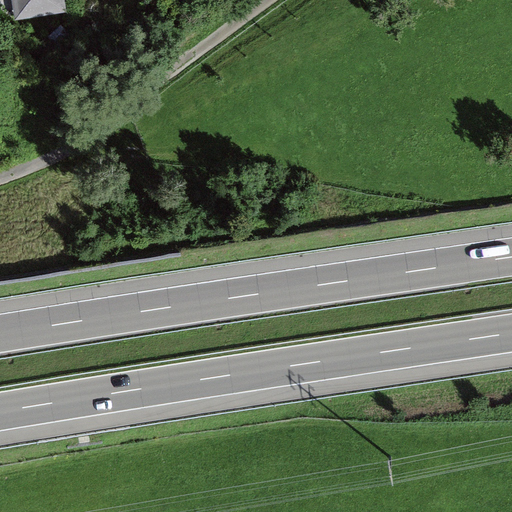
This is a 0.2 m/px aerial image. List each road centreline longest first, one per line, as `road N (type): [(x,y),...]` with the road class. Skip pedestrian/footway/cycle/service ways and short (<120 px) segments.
road 1 (motorway): [(0,412),(511,334)]
road 2 (motorway): [(511,257),(0,334)]
road 3 (track): [(0,178),(86,138),(270,0)]
